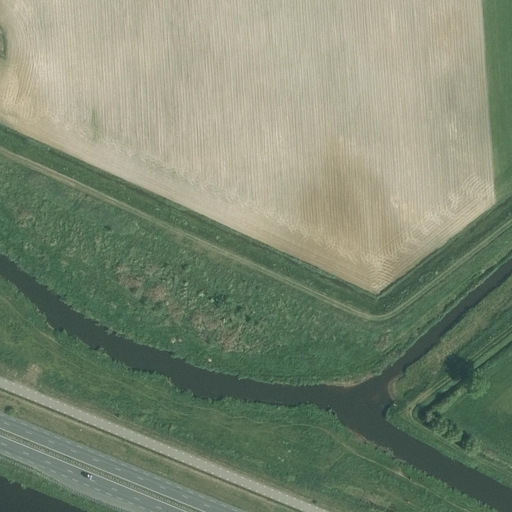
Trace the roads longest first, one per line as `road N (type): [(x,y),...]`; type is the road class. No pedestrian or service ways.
road 1 (track): [(511,242),(363,360),(333,368),(0,140)]
road 2 (unclassified): [(0,382),(315,511)]
road 3 (track): [(511,328),(402,415),(511,480)]
road 4 (trunk): [(218,511),(0,422)]
road 5 (trunk): [(0,443),(167,511)]
